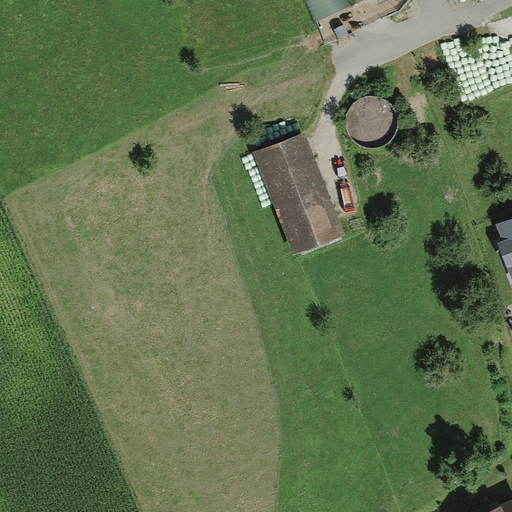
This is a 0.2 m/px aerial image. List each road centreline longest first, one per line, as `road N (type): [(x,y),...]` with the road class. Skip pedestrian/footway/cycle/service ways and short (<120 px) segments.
road 1 (track): [(350,204),(331,143),(337,101),(368,57),(374,29),(362,0)]
road 2 (residential): [(493,0),(368,57)]
